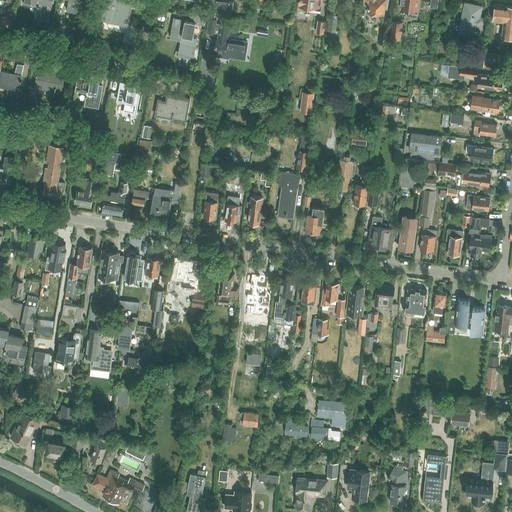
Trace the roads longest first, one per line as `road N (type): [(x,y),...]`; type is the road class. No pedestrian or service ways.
road 1 (residential): [(21,211),(499,281)]
road 2 (residential): [(0,43),(138,70),(154,0)]
